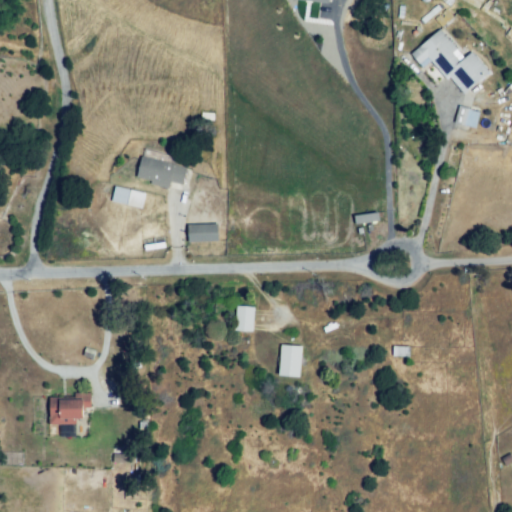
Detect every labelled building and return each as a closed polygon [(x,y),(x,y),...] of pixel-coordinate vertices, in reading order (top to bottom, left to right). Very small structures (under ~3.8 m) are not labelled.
[(486,70),(471,53),(464,63),(435,30),(414,59),(422,68),(430,57),(466,98),(486,70)] [(457,125),(461,107),(486,113),(482,131),(457,125)] [(135,181),(178,190),(182,167),(140,158),(135,181)] [(110,200),(140,208),(144,193),(114,185),(110,200)] [(353,218),(377,216),(378,227),(354,229),(353,218)] [(188,225),(216,226),(215,242),(187,240),(188,225)] [(236,306),(236,336),(249,336),(250,307),(236,306)] [(278,344),(302,345),(301,375),(277,375),(278,344)] [(392,359),(392,346),(407,346),(407,359),(392,359)] [(48,423),(48,399),(81,400),(81,424),(48,423)] [(129,453),(112,454),(112,461),(130,461),(129,453)]
